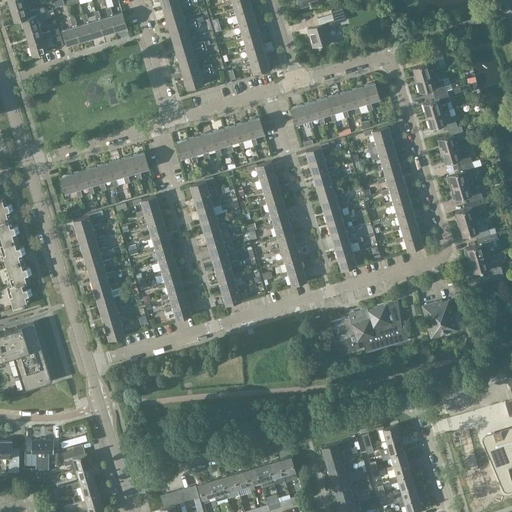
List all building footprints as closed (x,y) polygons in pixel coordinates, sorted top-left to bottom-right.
[(6,0),(10,8),(27,3),(25,0),(6,0)] [(109,0),(106,1),(107,7),(114,30),(126,26),(122,11),(113,14),(110,6),(111,6),(109,0)] [(226,12),(227,15),(251,8),(248,0),(234,0),(224,3),(224,5),(232,3),(235,10),(226,12)] [(29,9),(27,3),(10,8),(13,20),(44,11),(42,5),(29,9)] [(162,7),(166,19),(182,14),(179,3),(162,7)] [(98,9),(95,10),(102,33),(114,30),(107,7),(105,7),(108,15),(101,17),(98,9)] [(20,19),(24,30),(38,26),(36,19),(45,17),(45,15),(53,13),(52,8),(44,11),(13,20),(13,21),(20,19)] [(251,8),(227,15),(228,17),(236,15),(238,22),(230,25),(231,27),(254,20),(251,8)] [(332,14),(317,19),(318,25),(307,28),(313,47),(332,41),(327,25),(346,19),(342,8),(331,11),(332,14)] [(86,13),(83,14),(90,37),(102,33),(95,10),(94,11),(96,19),(89,21),(86,13)] [(74,17),(71,17),(78,40),(90,37),(83,14),(82,14),(84,23),(76,25),(74,17)] [(166,19),(169,30),(185,26),(182,14),(166,19)] [(66,44),(78,40),(71,17),(70,18),(72,26),(61,29),(66,44)] [(258,32),(254,20),(231,27),(231,29),(240,27),(242,34),(234,37),(234,39),(258,32)] [(38,26),(24,30),(27,42),(59,32),(58,28),(50,30),(49,30),(40,32),(38,26)] [(185,26),(169,30),(172,42),(189,37),(185,26)] [(63,45),(59,32),(27,42),(31,54),(46,50),(44,43),(53,40),(54,43),(56,42),(57,46),(63,45)] [(258,32),(234,39),(235,41),(243,39),(245,46),(237,49),(238,51),(261,44),(258,32)] [(192,48),(189,37),(172,42),(176,53),(192,48)] [(265,56),(261,44),(238,51),(238,53),(247,51),(249,58),(241,60),(241,63),(265,56)] [(176,53),(179,65),(196,60),(192,48),(176,53)] [(411,68),(415,80),(436,74),(434,66),(438,65),(435,54),(422,58),(424,64),(411,68)] [(269,68),(265,56),(241,63),(242,65),(250,63),(251,67),(247,68),(249,74),(269,68)] [(196,60),(179,65),(183,76),(199,71),(196,60)] [(202,83),(199,71),(183,76),(186,88),(202,83)] [(431,88),(433,94),(445,90),(442,79),(438,80),(436,74),(415,80),(419,92),(431,88)] [(374,83),(362,87),(369,111),(372,110),(370,102),(379,99),(374,83)] [(368,111),(369,111),(362,87),(350,90),(358,115),(360,114),(357,105),(365,103),(368,111)] [(356,115),(358,115),(350,90),(338,94),(346,118),(348,117),(346,109),(353,107),(356,115)] [(449,101),(445,90),(433,94),(435,100),(422,104),(426,116),(448,109),(446,102),(449,101)] [(338,94),(327,97),(334,122),(336,121),(334,112),(341,110),(344,119),(346,118),(338,94)] [(332,122),(334,122),(327,97),(315,101),(322,125),(325,124),(322,116),(329,113),(332,122)] [(315,101),(303,104),(310,129),(312,128),(310,119),(317,117),(320,126),(322,125),(315,101)] [(308,129),(310,129),(303,104),(291,108),(295,123),(305,120),(308,129)] [(450,116),(448,109),(426,116),(429,128),(441,124),(443,131),(447,130),(456,127),(453,115),(450,116)] [(259,118),(246,121),(253,145),(256,144),(254,136),(263,133),(259,118)] [(252,145),(253,145),(246,121),(235,125),(242,149),(244,148),(242,139),(249,137),(252,145)] [(235,125),(223,128),(230,152),(232,151),(230,143),(238,141),(240,149),(242,149),(235,125)] [(436,139),(440,151),(456,146),(454,140),(463,137),(460,126),(456,127),(447,130),(449,135),(436,139)] [(366,144),(367,146),(391,138),(387,127),(372,131),(372,129),(363,132),(364,137),(373,134),(375,141),(366,144)] [(223,128),(211,132),(218,156),(220,155),(218,147),(226,144),(228,153),(230,152),(223,128)] [(211,132),(199,135),(206,159),(209,158),(206,150),(214,148),(216,156),(218,156),(211,132)] [(199,135),(187,138),(194,163),(197,162),(194,153),(202,151),(204,160),(206,159),(199,135)] [(192,163),(194,163),(187,138),(175,142),(179,158),(190,155),(192,163)] [(370,156),(370,157),(394,150),(391,138),(367,146),(367,148),(376,146),(378,153),(370,156)] [(305,150),(309,162),(332,156),(331,154),(323,156),(321,150),(329,147),(328,142),(319,144),(319,146),(305,150)] [(458,154),(456,146),(440,151),(443,163),(445,163),(447,168),(471,161),(468,151),(458,154)] [(373,168),(374,169),(398,162),(394,150),(370,157),(371,160),(380,158),(382,165),(373,168)] [(144,151),(131,155),(139,179),(141,178),(139,170),(148,167),(144,151)] [(131,155),(119,159),(127,183),(129,182),(126,174),(134,171),(136,180),(139,179),(131,155)] [(309,162),(312,174),(335,168),(335,166),(327,168),(325,161),(332,159),(332,156),(309,162)] [(119,159),(108,162),(115,186),(117,185),(114,177),(122,175),(125,183),(127,183),(119,159)] [(251,179),(251,180),(274,173),(270,161),(256,165),(255,164),(247,166),(248,170),(256,168),(259,176),(251,179)] [(449,187),(472,180),(473,180),(471,173),(474,173),(471,161),(447,168),(448,174),(446,175),(445,175),(445,177),(446,182),(448,183),(449,187)] [(108,162),(96,166),(103,190),(105,189),(103,181),(110,178),(112,186),(115,186),(108,162)] [(377,179),(377,181),(401,174),(398,162),(374,169),(375,173),(383,170),(385,177),(377,179)] [(96,166),(84,169),(91,193),(93,192),(91,184),(98,182),(101,190),(103,190),(96,166)] [(335,168),(312,174),(316,186),(339,180),(338,178),(330,181),(328,173),(336,171),(335,168)] [(88,194),(91,193),(84,169),(72,173),(79,197),(81,196),(79,188),(86,185),(88,194)] [(77,197),(79,197),(72,173),(59,176),(64,192),(74,189),(77,197)] [(254,190),(254,191),(277,185),(274,173),(251,180),(252,182),(260,180),(262,187),(254,190)] [(380,192),(381,193),(405,186),(401,174),(377,181),(378,184),(387,182),(389,189),(380,192)] [(189,185),(192,197),(216,190),(215,188),(208,191),(205,183),(213,181),(212,176),(203,179),(204,181),(189,185)] [(316,186),(319,198),(342,191),(342,190),(334,192),(332,185),(340,183),(339,180),(316,186)] [(466,195),(468,202),(478,199),(482,198),(478,186),(474,188),(472,180),(449,187),(450,192),(449,193),(451,198),(452,199),(453,199),(466,195)] [(258,202),(258,203),(281,197),(277,185),(254,191),(255,194),(263,192),(266,200),(258,202)] [(408,198),(405,186),(381,193),(381,196),(390,193),(392,201),(384,203),(384,205),(408,198)] [(192,197),(196,209),(219,202),(219,200),(211,203),(209,195),(217,193),(216,190),(192,197)] [(342,191),(319,198),(323,210),(346,203),(345,202),(338,204),(335,197),(343,194),(342,191)] [(135,212),(136,213),(159,207),(155,195),(140,199),(139,198),(132,200),(133,205),(140,202),(143,210),(135,212)] [(0,197),(0,220),(10,217),(7,210),(9,209),(11,207),(10,206),(10,205),(8,203),(6,204),(3,196),(2,197),(0,197)] [(261,214),(262,215),(284,209),(281,197),(258,203),(259,206),(267,204),(269,212),(261,214)] [(387,215),(388,217),(412,210),(408,198),(384,205),(385,208),(394,206),(396,213),(387,215)] [(454,212),(458,224),(474,219),(472,212),(481,209),(478,199),(468,202),(465,203),(466,208),(454,212)] [(196,209),(200,221),(223,214),(223,212),(215,215),(212,207),(220,205),(219,202),(196,209)] [(347,206),(346,203),(323,210),(326,222),(349,215),(349,214),(341,216),(339,209),(347,206)] [(139,224),(139,225),(162,219),(159,207),(136,213),(136,216),(144,214),(146,221),(139,224)] [(265,226),(265,227),(288,220),(284,209),(262,215),(262,218),(270,216),(273,224),(265,226)] [(72,219),(76,231),(100,224),(99,223),(91,225),(89,218),(97,215),(96,210),(86,213),(87,215),(72,219)] [(391,227),(391,229),(415,222),(412,210),(388,217),(389,220),(397,217),(399,225),(391,227)] [(200,221),(203,233),(227,226),(226,224),(218,227),(216,219),(224,217),(223,214),(200,221)] [(349,215),(326,222),(330,234),(353,227),(352,226),(344,228),(342,221),(350,218),(349,215)] [(0,243),(16,239),(14,231),(16,231),(17,228),(17,227),(16,225),(14,224),(12,225),(10,217),(0,220),(0,243)] [(480,217),(474,219),(458,224),(461,236),(474,233),(475,238),(489,234),(486,223),(482,224),(480,217)] [(142,236),(143,237),(166,230),(162,219),(139,225),(140,228),(147,226),(150,234),(142,236)] [(291,232),(288,220),(265,227),(266,230),(274,228),(276,235),(268,238),(268,239),(291,232)] [(419,234),(415,222),(391,229),(392,232),(401,230),(403,237),(394,239),(395,241),(419,234)] [(76,231),(79,243),(103,236),(103,234),(94,237),(92,230),(101,227),(100,224),(76,231)] [(227,226),(203,233),(207,244),(230,238),(230,236),(222,239),(219,231),(227,229),(227,226)] [(353,230),(353,227),(330,234),(333,246),(356,239),(356,237),(348,240),(346,232),(353,230)] [(146,248),(146,249),(169,242),(166,230),(143,237),(144,240),(151,238),(153,246),(146,248)] [(295,244),(291,232),(268,239),(269,242),(278,240),(280,247),(272,250),(272,251),(295,244)] [(422,246),(419,234),(395,241),(396,244),(404,241),(407,251),(422,246)] [(492,245),(489,234),(475,238),(477,244),(464,248),(463,248),(463,250),(464,255),(466,256),(467,260),(490,253),(488,246),(492,245)] [(103,236),(79,243),(83,255),(107,248),(106,246),(98,249),(95,241),(104,239),(103,236)] [(207,244),(210,256),(234,249),(233,248),(225,250),(223,243),(231,241),(230,238),(207,244)] [(333,246),(337,258),(360,251),(357,242),(362,241),(361,238),(356,239),(333,246)] [(23,249),(23,247),(23,246),(20,245),(18,246),(16,239),(0,243),(0,247),(2,254),(5,264),(22,259),(20,252),(22,251),(23,249)] [(149,260),(149,261),(173,254),(169,242),(146,249),(147,252),(154,250),(157,258),(149,260)] [(134,244),(128,246),(130,255),(137,253),(134,244)] [(298,256),(295,244),(272,251),(273,254),(281,252),(283,259),(275,261),(276,263),(298,256)] [(83,255),(86,267),(110,260),(110,258),(101,260),(99,253),(107,251),(107,248),(83,255)] [(210,256),(214,268),(237,261),(237,260),(229,262),(226,255),(234,252),(234,249),(210,256)] [(363,250),(360,251),(337,258),(341,270),(356,266),(353,256),(361,254),(361,253),(363,253),(363,250)] [(492,261),(490,253),(467,260),(468,264),(467,266),(469,271),(470,272),(471,271),(472,272),(483,268),(488,286),(504,281),(502,276),(503,276),(499,265),(498,266),(496,259),(492,261)] [(176,266),(173,254),(149,261),(150,264),(158,262),(160,269),(153,272),(153,273),(176,266)] [(279,273),(279,275),(302,268),(298,256),(276,263),(277,266),(284,263),(287,271),(279,273)] [(24,266),(22,259),(5,264),(8,275),(11,285),(17,283),(17,284),(23,282),(28,280),(26,273),(28,272),(29,269),(29,268),(29,267),(26,266),(24,266)] [(86,267),(90,279),(114,272),(113,270),(105,273),(103,265),(111,263),(110,260),(86,267)] [(237,261),(214,268),(217,280),(241,273),(240,271),(232,274),(230,266),(238,264),(237,261)] [(156,283),(157,285),(180,278),(176,266),(153,273),(154,276),(162,274),(164,281),(156,283)] [(258,268),(260,276),(268,274),(265,266),(258,268)] [(306,280),(302,268),(279,275),(280,278),(288,275),(291,285),(306,280)] [(114,272),(90,279),(93,291),(117,284),(117,282),(108,285),(106,277),(115,274),(114,272)] [(258,272),(251,274),(255,286),(261,284),(258,272)] [(242,276),(241,273),(217,280),(221,292),(244,285),(244,283),(236,286),(233,278),(242,276)] [(160,297),(183,290),(180,278),(157,285),(157,288),(165,285),(167,293),(159,295),(160,297)] [(30,292),(30,291),(29,290),(27,288),(25,289),(23,282),(17,284),(17,283),(11,285),(6,286),(9,297),(12,307),(15,306),(18,306),(21,305),(29,302),(27,295),(29,294),(30,292)] [(118,286),(117,284),(93,291),(97,303),(121,296),(120,294),(112,296),(110,289),(118,286)] [(245,288),(244,285),(221,292),(225,305),(240,300),(237,290),(245,288)] [(163,307),(164,309),(187,302),(183,290),(160,297),(161,300),(169,297),(171,305),(163,307)] [(121,298),(121,296),(97,303),(101,315),(124,308),(124,305),(115,308),(113,301),(121,298)] [(404,323),(405,325),(401,326),(398,300),(368,309),(367,307),(360,309),(362,315),(350,318),(350,316),(331,322),(340,355),(356,350),(358,346),(357,341),(362,339),(366,351),(409,338),(405,323),(404,323)] [(430,337),(457,329),(449,301),(443,302),(442,301),(422,306),(430,337)] [(191,314),(187,302),(164,309),(165,312),(172,309),(175,319),(191,314)] [(152,316),(163,314),(161,305),(151,307),(152,316)] [(125,310),(124,308),(101,315),(104,327),(128,320),(127,317),(119,320),(117,313),(125,310)] [(318,321),(321,320),(320,316),(312,318),(316,333),(321,332),(318,321)] [(129,322),(128,320),(104,327),(108,339),(123,334),(120,324),(129,322)] [(23,389),(52,380),(33,321),(5,330),(6,333),(0,335),(0,358),(12,355),(23,389)] [(385,441),(400,437),(396,424),(382,429),(385,441)] [(483,438),(483,439),(483,441),(503,488),(504,489),(505,490),(506,490),(507,490),(508,490),(511,488),(511,426),(485,435),(484,436),(483,436),(483,437),(483,438)] [(361,435),(365,447),(371,445),(368,433),(361,435)] [(403,448),(400,437),(385,441),(387,447),(380,450),(381,455),(403,448)] [(19,448),(12,448),(12,440),(0,439),(0,456),(5,456),(5,471),(18,471),(19,448)] [(42,469),(42,468),(42,439),(31,439),(31,452),(36,452),(36,469),(40,469),(42,469)] [(53,439),(42,439),(42,468),(49,468),(49,452),(53,452),(53,439)] [(321,447),(325,458),(340,454),(336,442),(321,447)] [(371,445),(365,447),(367,453),(373,451),(371,445)] [(407,460),(403,448),(381,455),(383,460),(390,458),(392,464),(407,460)] [(74,462),(76,468),(90,464),(86,452),(76,455),(74,449),(61,452),(65,465),(74,462)] [(340,454),(325,458),(328,470),(343,465),(340,454)] [(290,456),(278,459),(283,474),(285,482),(297,478),(290,456)] [(278,459),(267,463),(271,477),(283,474),(278,459)] [(407,460),(392,464),(396,476),(410,472),(407,460)] [(255,466),(260,481),(261,486),(266,485),(265,479),(271,477),(267,463),(255,466)] [(90,464),(76,468),(73,469),(75,476),(55,482),(57,487),(70,483),(94,476),(90,464)] [(328,470),(331,481),(351,475),(350,473),(350,471),(345,472),(343,465),(328,470)] [(244,470),(248,484),(250,490),(255,488),(253,483),(260,481),(255,466),(244,470)] [(244,470),(232,473),(237,488),(248,484),(244,470)] [(398,481),(400,488),(414,484),(410,472),(396,476),(388,478),(390,484),(398,481)] [(225,491),(237,488),(232,473),(221,476),(225,491)] [(331,481),(335,493),(350,488),(348,481),(352,480),(352,478),(351,475),(331,481)] [(78,494),(83,492),(97,488),(94,476),(70,483),(72,488),(76,487),(78,494)] [(221,476),(209,480),(214,494),(225,491),(221,476)] [(208,496),(214,494),(209,480),(198,483),(202,498),(203,498),(204,503),(209,501),(208,496)] [(195,484),(189,486),(192,498),(193,498),(198,497),(199,496),(195,484)] [(414,484),(400,488),(403,500),(417,495),(414,484)] [(189,486),(183,488),(187,500),(192,498),(189,486)] [(101,500),(97,488),(83,492),(85,498),(62,505),(64,511),(77,507),(101,500)] [(181,502),(187,500),(183,488),(177,489),(181,502)] [(335,493),(338,504),(354,500),(350,488),(335,493)] [(172,491),(175,503),(179,502),(181,502),(177,489),(172,491)] [(166,493),(169,505),(175,503),(172,491),(166,493)] [(160,495),(163,507),(169,505),(166,493),(160,495)] [(302,495),(290,498),(291,503),(303,499),(302,495)] [(417,495),(403,500),(398,501),(399,506),(405,505),(407,511),(421,507),(417,495)] [(193,498),(197,510),(202,509),(198,497),(193,498)] [(104,511),(105,511),(101,500),(77,507),(79,511),(88,509),(89,511),(104,511)] [(338,504),(340,511),(354,511),(357,511),(354,500),(338,504)] [(160,508),(161,511),(181,511),(179,502),(175,503),(169,505),(163,507),(160,508)]
